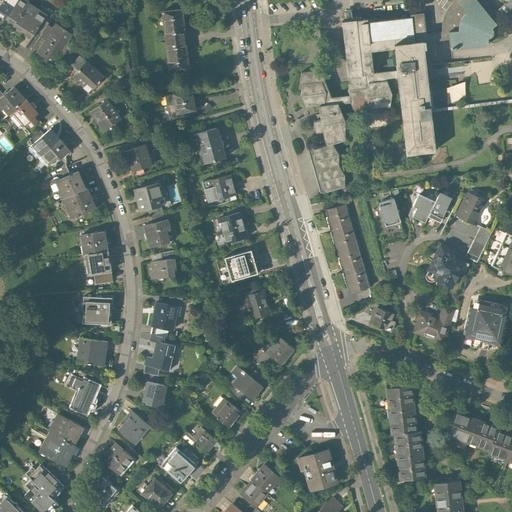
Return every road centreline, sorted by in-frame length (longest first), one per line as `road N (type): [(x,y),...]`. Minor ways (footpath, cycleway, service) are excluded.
road 1 (residential): [(73,511),(125,362),(132,317),(125,225),(96,150),(53,98),(0,54)]
road 2 (primary): [(330,353),(260,103),(245,0)]
road 3 (residential): [(194,511),(330,353)]
road 4 (residential): [(330,353),(367,345),(511,399)]
road 5 (primary): [(376,511),(330,353)]
